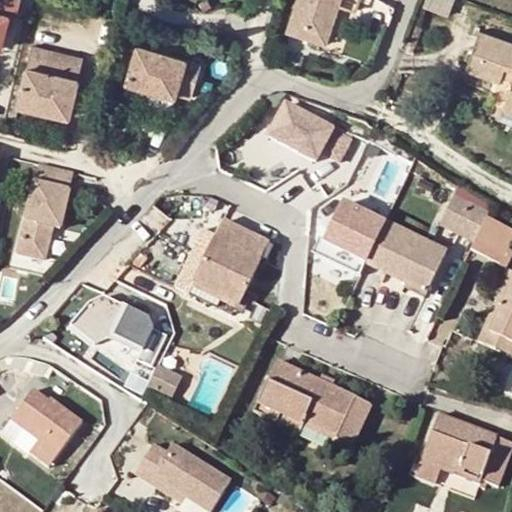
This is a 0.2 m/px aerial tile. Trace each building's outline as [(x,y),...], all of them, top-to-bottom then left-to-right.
[(17,0),(0,0),(0,12),(14,16),(17,0)] [(297,0),(287,31),(326,43),(340,0),(297,0)] [(425,0),(422,10),(447,20),(454,0),(425,0)] [(500,83),(502,77),(505,70),(511,71),(511,83),(506,101),(511,102),(511,44),(480,33),(466,71),(500,83)] [(80,57),(30,45),(16,104),(67,116),(80,57)] [(138,45),(128,81),(176,96),(177,92),(193,96),(202,65),(138,45)] [(511,71),(505,70),(502,77),(511,80),(511,71)] [(511,102),(506,101),(502,110),(511,113),(511,102)] [(351,142),(284,109),(268,141),(316,164),(320,155),(339,165),(351,142)] [(78,176),(43,167),(23,257),(49,264),(57,231),(65,233),(78,176)] [(455,235),(468,206),(451,198),(439,226),(455,235)] [(322,244),(365,265),(383,226),(340,205),(322,244)] [(485,217),(486,214),(468,206),(455,235),(473,242),(485,217)] [(511,230),(485,217),(473,242),(468,252),(499,266),(507,249),(511,238),(511,230)] [(187,295),(205,304),(210,295),(236,308),(267,246),(223,224),(187,295)] [(383,226),(365,265),(425,295),(444,255),(383,226)] [(315,258),(359,278),(365,265),(322,244),(315,258)] [(511,257),(511,251),(507,249),(499,266),(507,269),(511,257)] [(476,344),(496,352),(500,342),(511,347),(511,274),(508,273),(476,344)] [(210,295),(205,304),(231,318),(236,308),(210,295)] [(89,305),(70,327),(95,348),(113,339),(142,353),(138,363),(151,369),(167,338),(154,331),(149,320),(104,298),(89,305)] [(70,327),(67,331),(90,350),(95,348),(70,327)] [(511,347),(500,342),(496,352),(511,359),(511,347)] [(19,355),(0,361),(0,364),(3,372),(11,371),(19,371),(24,359),(19,355)] [(33,364),(28,374),(41,382),(46,372),(33,364)] [(253,415),(274,425),(277,418),(300,428),(303,421),(336,437),(334,441),(350,448),(369,408),(275,365),(253,415)] [(158,367),(147,390),(171,402),(182,379),(158,367)] [(50,404),(34,393),(3,435),(50,470),(83,425),(56,406),(50,414),(45,410),(50,404)] [(421,460),(414,479),(434,487),(440,472),(477,487),(480,482),(496,488),(511,446),(495,440),(495,438),(437,416),(421,460)] [(277,418),(274,425),(297,436),(300,428),(277,418)] [(303,421),(300,428),(333,444),(334,441),(336,437),(303,421)] [(186,499),(207,511),(211,511),(231,481),(173,445),(167,454),(153,446),(135,475),(149,484),(153,478),(186,499)] [(408,477),(414,479),(421,460),(415,457),(408,477)] [(153,478),(149,484),(182,504),(186,499),(153,478)] [(344,505),(349,511),(371,511),(375,509),(362,492),(344,505)] [(282,493),(275,504),(288,511),(291,511),(297,502),(282,493)]
